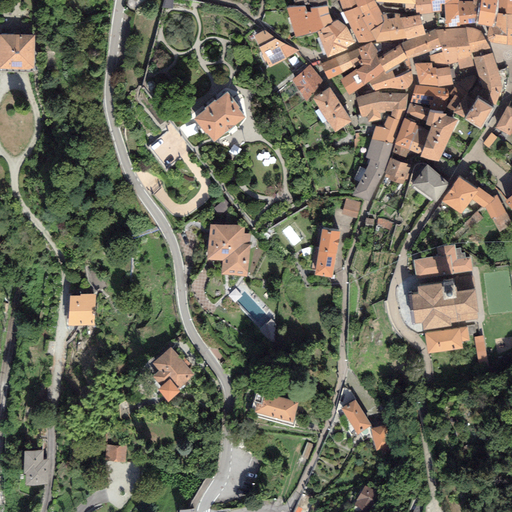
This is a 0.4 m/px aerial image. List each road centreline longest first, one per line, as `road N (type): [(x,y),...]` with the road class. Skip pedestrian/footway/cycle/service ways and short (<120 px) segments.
road 1 (tertiary): [(120,0),(106,71),(115,135),(170,239),(189,331),(230,399),(223,470),(202,511)]
road 2 (residential): [(511,87),(411,240),(395,284),(396,322),(425,356),(429,377),(424,434),(438,511)]
road 3 (unclassified): [(47,511),(68,273),(22,209),(15,171)]
road 4 (unclassified): [(15,171),(39,127),(34,101),(26,85),(7,85),(0,98)]
